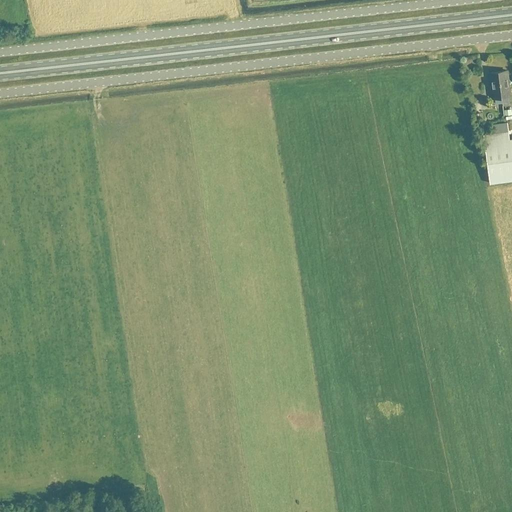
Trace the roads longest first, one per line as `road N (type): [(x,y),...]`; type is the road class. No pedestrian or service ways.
road 1 (primary): [(511,14),(0,73)]
road 2 (unclassified): [(511,35),(0,94)]
road 3 (unclassified): [(0,52),(468,0)]
